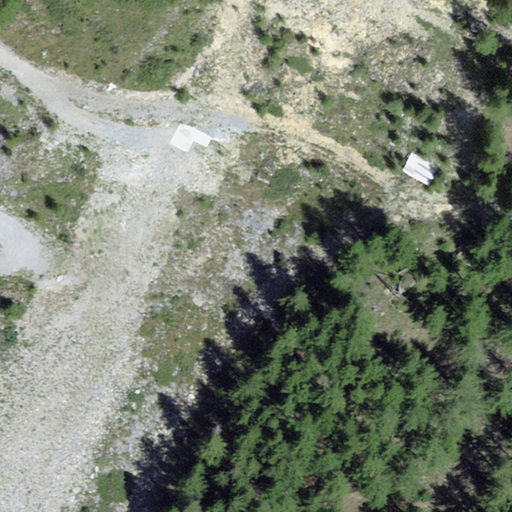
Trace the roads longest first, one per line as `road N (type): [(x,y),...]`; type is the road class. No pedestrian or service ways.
road 1 (track): [(36,81),(82,120),(175,145),(217,120)]
road 2 (track): [(217,120),(36,81)]
